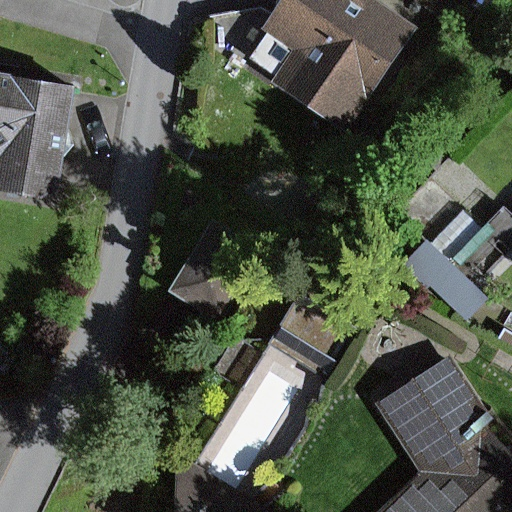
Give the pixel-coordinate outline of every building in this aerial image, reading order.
[(377,0),(283,0),(263,30),(268,34),(251,58),(276,76),(272,81),(346,132),(419,28),(377,0)] [(419,0),(454,24),(470,0),(419,0)] [(78,85),(0,72),(0,193),(59,203),(78,85)] [(511,215),(504,208),(459,253),(484,278),(511,250),(511,215)] [(493,301),(400,210),(375,237),(416,278),(421,273),(472,323),(493,301)] [(268,252),(212,220),(172,290),(228,322),(232,314),(268,252)] [(300,294),(271,341),(331,378),(360,331),(300,294)] [(511,333),(505,330),(498,341),(511,348),(511,333)] [(376,402),(420,473),(380,511),(511,511),(511,438),(494,420),(452,354),(376,402)]
